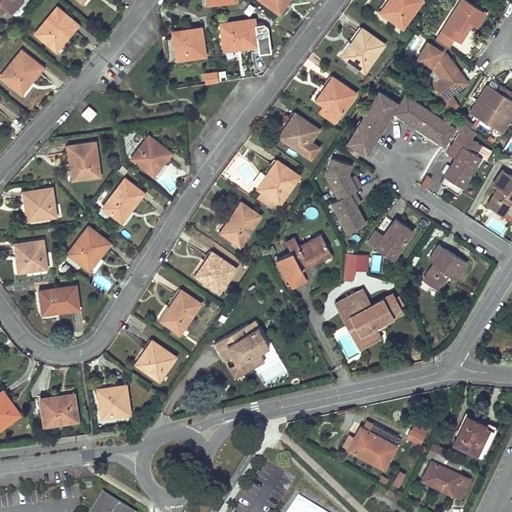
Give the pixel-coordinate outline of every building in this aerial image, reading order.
[(0,0),(0,14),(1,15),(6,9),(10,12),(20,0),(0,0)] [(23,0),(20,0),(10,12),(12,14),(24,1),(23,0)] [(261,0),(276,11),(284,0),(261,0)] [(279,13),(288,0),(284,0),(276,11),(279,13)] [(382,15),(392,2),(389,0),(388,0),(380,12),(382,15)] [(402,28),(422,1),(421,0),(389,0),(392,2),(382,15),(402,28)] [(468,23),(476,28),(485,13),(464,0),(460,0),(437,38),(455,50),(464,35),(461,33),(468,23)] [(78,24),(57,7),(35,33),(53,48),(60,40),(58,37),(61,34),(66,38),(78,24)] [(254,18),(220,23),(223,47),(239,45),(240,48),(257,46),(259,54),(271,52),(267,27),(263,24),(254,25),(254,18)] [(464,35),(471,25),(468,23),(461,33),(464,35)] [(173,35),(177,60),(205,56),(201,28),(189,29),(190,32),(173,35)] [(364,72),(383,44),(361,28),(351,43),(354,45),(345,58),(350,62),(364,72)] [(60,40),(53,48),(56,50),(66,38),(61,34),(58,37),(60,40)] [(446,52),(428,41),(418,56),(430,64),(440,77),(432,82),(444,98),(437,103),(445,108),(456,101),(451,94),(467,82),(463,76),(460,78),(458,74),(460,72),(446,52)] [(345,58),(354,45),(351,43),(342,56),(345,58)] [(42,66),(21,49),(0,76),(19,91),(25,83),(23,81),(26,77),(31,81),(42,66)] [(430,64),(418,56),(414,63),(423,69),(432,82),(440,77),(430,64)] [(345,68),(360,78),(364,72),(350,62),(345,68)] [(204,73),(206,84),(220,82),(218,70),(204,73)] [(25,83),(19,91),(21,93),(31,81),(26,77),(23,81),(25,83)] [(334,123),(355,93),(332,77),(325,87),(327,89),(318,102),(327,108),(322,115),(334,123)] [(511,114),(511,100),(487,84),(470,112),(501,132),(511,114)] [(318,102),(327,89),(325,87),(315,101),(318,102)] [(378,91),(350,135),(368,147),(396,103),(378,91)] [(455,127),(405,94),(394,112),(444,145),(455,127)] [(96,113),(88,106),(82,114),(89,120),(96,113)] [(318,129),(295,113),(288,123),(290,125),(281,138),(310,159),(318,147),(310,141),(318,129)] [(281,138),(290,125),(288,123),(279,136),(281,138)] [(454,158),(439,182),(458,194),(482,157),(486,160),(492,151),(472,139),(476,132),(464,125),(446,153),(454,158)] [(171,152),(148,135),(131,158),(151,174),(159,164),(157,163),(160,160),(163,162),(171,152)] [(100,175),(95,142),(68,145),(70,163),(76,163),(77,166),(73,166),(75,178),(100,175)] [(352,164),(333,158),(332,159),(327,175),(339,198),(354,190),(361,187),(357,179),(353,181),(350,177),(349,174),(352,164)] [(153,175),(163,162),(160,160),(157,163),(159,164),(151,174),(153,175)] [(279,204),(299,175),(276,160),(265,175),(269,177),(260,190),(279,204)] [(511,176),(502,170),(493,185),(498,189),(487,206),(502,215),(511,201),(511,200),(511,176)] [(426,187),(430,177),(424,174),(420,184),(426,187)] [(269,177),(265,175),(257,188),(260,190),(269,177)] [(143,192),(125,178),(103,207),(118,219),(128,207),(131,209),(143,192)] [(55,215),(51,187),(23,191),(24,203),(29,202),(30,207),(28,207),(29,219),(55,215)] [(279,204),(260,190),(255,196),(275,210),(279,204)] [(339,198),(331,202),(347,233),(365,223),(355,205),(353,200),(358,198),(354,190),(339,198)] [(239,245),(260,215),(241,203),(229,219),(232,222),(223,234),(239,245)] [(128,207),(118,219),(121,221),(131,209),(128,207)] [(414,230),(396,218),(384,235),(376,230),(368,242),(393,259),(414,230)] [(223,234),(232,222),(229,219),(220,232),(223,234)] [(110,242),(88,226),(67,253),(86,268),(94,258),(92,256),(94,253),(98,257),(110,242)] [(291,252),(276,260),(286,278),(309,266),(305,260),(328,249),(320,234),(298,246),(294,237),(285,241),(291,252)] [(47,267),(42,239),(14,243),(16,255),(20,255),(21,258),(19,259),(21,271),(47,267)] [(455,279),(467,261),(439,243),(429,258),(434,261),(423,279),(439,289),(449,274),(455,279)] [(328,249),(305,260),(309,266),(331,255),(328,249)] [(219,291),(236,268),(212,252),(205,262),(208,264),(198,277),(219,291)] [(89,269),(98,257),(94,253),(92,256),(94,258),(86,268),(89,269)] [(368,255),(345,253),(344,268),(367,271),(367,264),(368,255)] [(198,277),(208,264),(205,262),(195,275),(198,277)] [(78,309),(75,285),(39,290),(42,310),(58,308),(58,311),(78,309)] [(362,289),(336,303),(348,326),(355,323),(346,308),(367,297),(362,289)] [(192,316),(200,303),(181,290),(170,307),(172,309),(163,322),(180,333),(184,327),(190,332),(198,321),(192,316)] [(383,322),(401,312),(391,293),(370,304),(367,297),(346,308),(355,323),(348,326),(354,338),(362,333),(368,344),(381,338),(377,331),(374,326),(383,322)] [(163,322),(172,309),(170,307),(160,320),(163,322)] [(254,320),(248,323),(251,329),(258,327),(254,320)] [(385,326),(383,322),(374,326),(377,331),(385,326)] [(248,323),(212,341),(217,350),(227,345),(237,363),(248,357),(253,367),(264,361),(259,351),(269,346),(258,327),(251,329),(248,323)] [(368,344),(362,333),(354,338),(360,349),(368,344)] [(175,356),(152,340),(136,363),(159,380),(175,356)] [(227,345),(217,350),(233,378),(253,367),(248,357),(237,363),(227,345)] [(275,356),(269,346),(259,351),(264,361),(275,356)] [(114,389),(97,391),(101,416),(130,412),(125,384),(114,385),(114,389)] [(10,400),(3,391),(0,392),(0,428),(18,415),(10,405),(9,407),(6,403),(10,400)] [(57,395),(40,398),(44,424),(78,420),(74,396),(62,398),(62,399),(59,400),(57,395)] [(20,413),(10,400),(6,403),(9,407),(10,405),(18,415),(20,413)] [(466,415),(453,443),(476,454),(486,434),(483,432),(487,424),(466,415)] [(397,436),(366,419),(362,427),(393,444),(397,436)] [(420,445),(413,422),(412,441),(420,445)] [(348,433),(342,445),(383,468),(396,445),(393,444),(362,427),(360,427),(354,436),(348,433)] [(430,450),(441,452),(443,445),(431,443),(430,450)] [(460,474),(431,460),(421,479),(450,493),(457,479),(460,474)] [(392,483),(398,487),(405,474),(399,470),(392,483)] [(378,480),(385,484),(388,479),(381,475),(378,480)] [(457,479),(450,493),(459,497),(466,483),(457,479)] [(322,511),(297,496),(287,511),(322,511)] [(126,511),(106,499),(100,509),(97,509),(97,511),(94,509),(92,509),(89,511),(126,511)]
